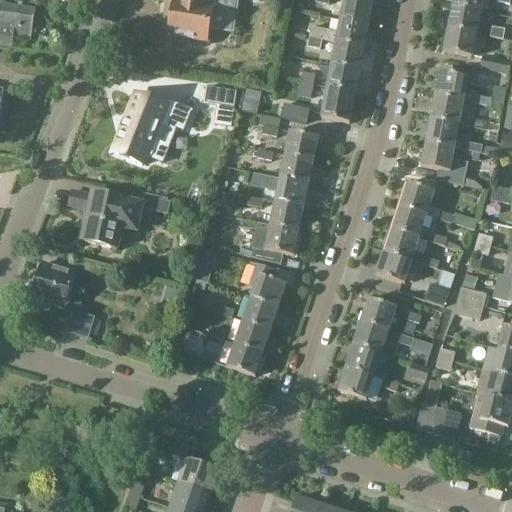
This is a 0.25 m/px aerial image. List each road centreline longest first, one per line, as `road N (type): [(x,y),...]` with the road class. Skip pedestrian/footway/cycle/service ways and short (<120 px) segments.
road 1 (residential): [(275,437),(368,166),(405,0)]
road 2 (residential): [(0,289),(105,0)]
road 3 (residential): [(275,437),(9,351),(0,340)]
road 4 (residential): [(508,511),(275,437)]
